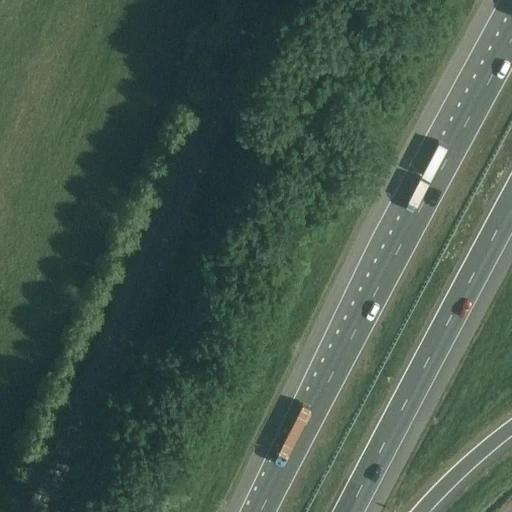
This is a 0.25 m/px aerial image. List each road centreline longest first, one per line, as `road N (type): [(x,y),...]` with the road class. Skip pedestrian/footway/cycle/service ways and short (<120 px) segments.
road 1 (unclassified): [(39,511),(261,0)]
road 2 (motorway): [(511,38),(258,511)]
road 3 (motorway): [(349,511),(511,212)]
